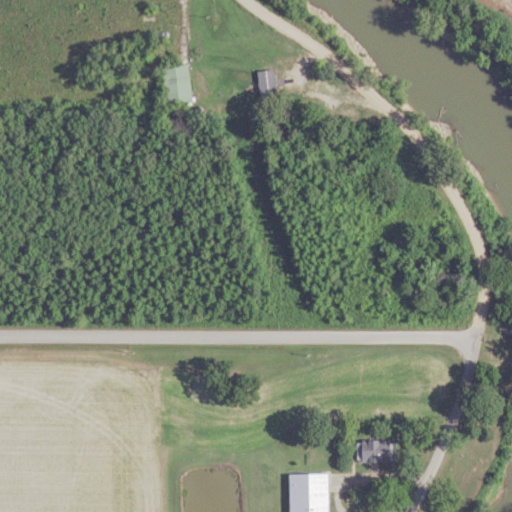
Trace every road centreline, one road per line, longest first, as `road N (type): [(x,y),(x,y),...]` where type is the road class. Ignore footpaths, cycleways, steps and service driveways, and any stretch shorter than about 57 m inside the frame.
road 1 (residential): [(411,511),(467,375),(484,304),(479,238),(419,138),(362,81),(245,0)]
road 2 (residential): [(476,338),(0,335)]
